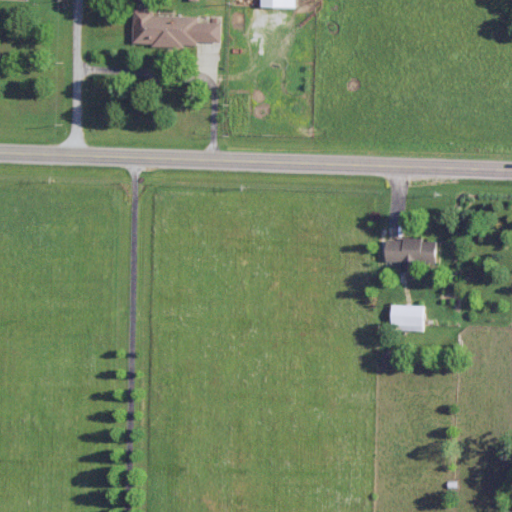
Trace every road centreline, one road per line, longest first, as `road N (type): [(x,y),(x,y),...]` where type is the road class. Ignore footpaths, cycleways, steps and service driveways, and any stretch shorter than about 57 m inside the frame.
road 1 (secondary): [(0,150),(511,168)]
road 2 (residential): [(76,154),(79,0)]
